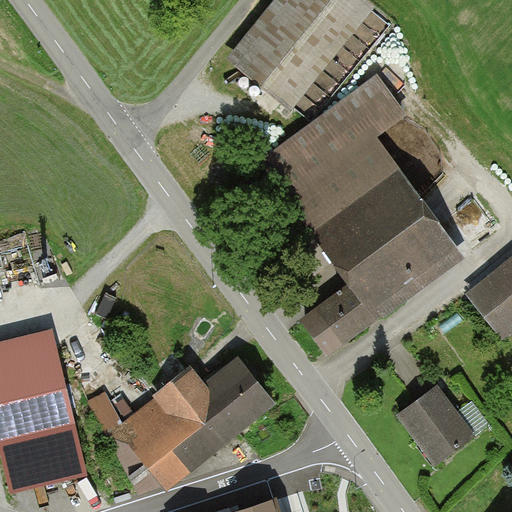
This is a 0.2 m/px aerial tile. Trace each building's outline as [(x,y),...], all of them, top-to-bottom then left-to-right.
[(390,17),(368,0),(280,0),(230,61),(304,122),(390,17)] [(410,118),(381,78),(260,164),(347,285),(303,317),(331,356),(469,258),(382,137),(410,118)] [(505,337),(511,331),(511,261),(471,294),(505,337)] [(58,333),(0,345),(0,479),(2,491),(87,474),(58,333)] [(242,363),(205,392),(236,430),(273,400),(242,363)] [(174,481),(236,430),(205,392),(189,372),(139,413),(123,393),(94,408),(138,489),(174,481)] [(440,387),(402,416),(439,465),(477,436),(440,387)] [(278,511),(275,501),(241,511),(278,511)]
